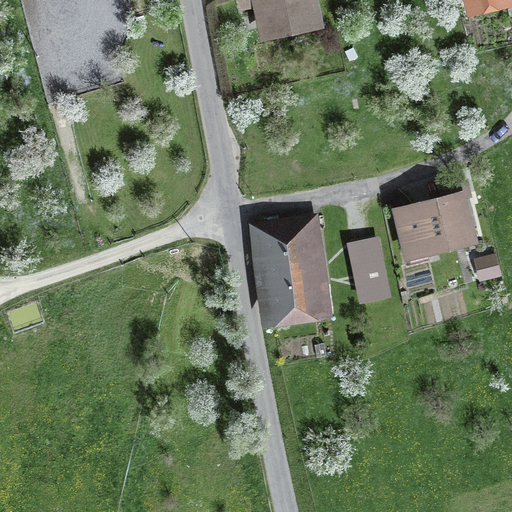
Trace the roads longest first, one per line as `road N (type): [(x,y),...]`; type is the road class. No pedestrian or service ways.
road 1 (tertiary): [(287,511),(226,205)]
road 2 (residential): [(226,205),(413,181),(511,128)]
road 3 (unclassified): [(226,205),(166,239),(0,301)]
road 4 (tertiary): [(226,205),(194,0)]
